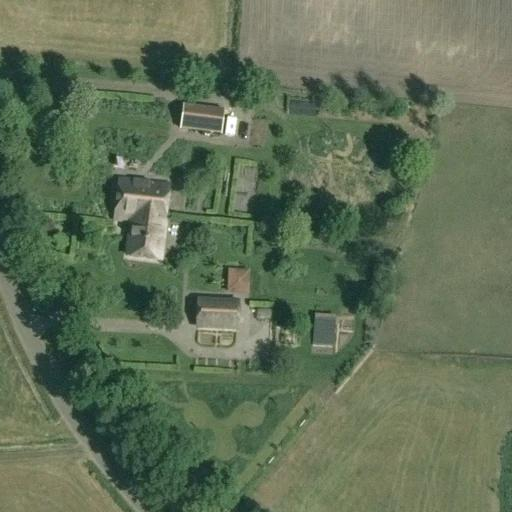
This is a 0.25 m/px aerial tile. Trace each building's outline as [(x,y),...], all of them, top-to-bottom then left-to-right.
[(220,136),(224,110),(183,105),(179,131),(220,136)] [(169,187),(119,181),(114,221),(136,224),(137,214),(165,217),(169,187)] [(378,209),(378,224),(400,224),(400,209),(378,209)] [(165,217),(143,214),(138,214),(136,224),(137,224),(135,234),(131,233),(128,258),(160,261),(164,227),(165,217)] [(249,271),(228,271),(227,271),(226,295),(248,295),(249,271)] [(236,331),(238,305),(198,303),(197,329),(236,331)]
